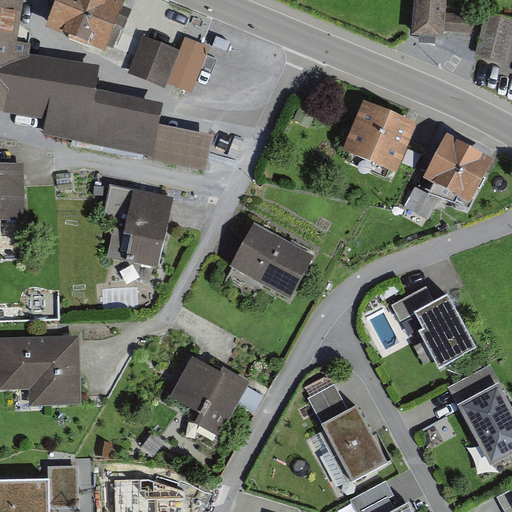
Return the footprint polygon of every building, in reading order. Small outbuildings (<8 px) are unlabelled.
[(19,24),(22,4),(0,0),(0,114),(45,122),(49,103),(89,110),(91,96),(95,73),(28,62),(32,36),(19,24)] [(124,7),(107,0),(54,0),(44,24),(66,33),(64,37),(83,44),(85,40),(106,49),(116,25),(125,29),(132,13),(123,10),(124,7)] [(444,0),(417,0),(415,34),(442,36),(444,0)] [(473,19),(449,16),(448,30),(473,32),(473,19)] [(511,49),(511,21),(492,16),(482,56),(509,62),(511,49)] [(181,55),(148,41),(133,75),(166,89),(169,83),(181,55)] [(192,93),(210,51),(186,41),(181,55),(169,83),(192,93)] [(153,126),(156,107),(91,96),(89,110),(49,103),(45,122),(43,135),(149,153),(153,126)] [(320,109),(307,103),(299,120),(311,126),(320,109)] [(413,128),(363,106),(342,153),(346,155),(344,158),(387,177),(388,173),(393,175),(398,164),(415,171),(422,154),(405,147),(413,128)] [(203,169),(209,136),(153,126),(149,153),(147,159),(203,169)] [(495,165),(445,139),(422,181),(431,186),(427,194),(471,210),(476,203),(473,201),(495,165)] [(0,221),(29,220),(28,166),(0,167),(0,221)] [(173,202),(113,189),(106,220),(121,223),(119,236),(127,238),(123,258),(166,267),(175,226),(168,224),(173,202)] [(438,205),(418,195),(409,214),(430,224),(438,205)] [(313,261),(253,227),(231,265),(290,299),(313,261)] [(403,323),(413,318),(438,370),(482,348),(456,298),(436,308),(427,290),(394,306),(403,323)] [(78,339),(0,341),(0,378),(0,390),(33,389),(33,403),(84,402),(83,376),(80,376),(78,339)] [(216,375),(192,362),(171,400),(195,414),(190,422),(219,438),(249,384),(220,367),(216,375)] [(488,371),(451,391),(455,399),(459,406),(496,385),(488,371)] [(350,493),(390,471),(359,415),(349,420),(340,402),(334,391),(308,406),(322,433),(318,435),(350,493)] [(511,415),(500,392),(461,411),(491,468),(511,457),(511,415)] [(84,481),(55,482),(56,494),(56,501),(85,500),(84,481)] [(511,488),(499,493),(504,505),(511,502),(511,488)] [(396,492),(362,510),(363,511),(393,511),(404,507),(400,498),(396,492)] [(56,494),(0,495),(0,503),(0,502),(0,511),(56,511),(56,501),(56,494)]
